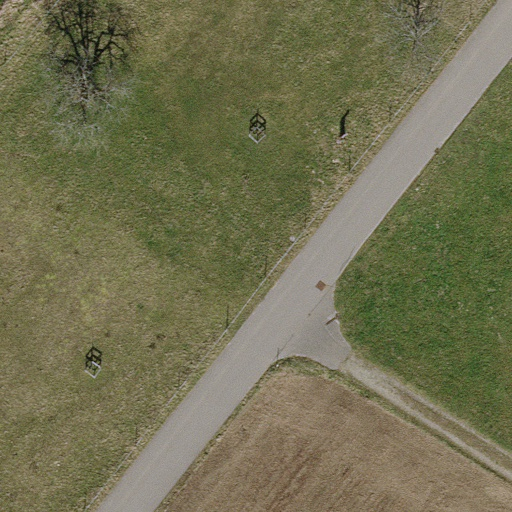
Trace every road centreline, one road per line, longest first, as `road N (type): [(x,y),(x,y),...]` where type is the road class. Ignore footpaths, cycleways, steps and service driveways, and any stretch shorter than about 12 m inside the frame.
road 1 (residential): [(511,19),(131,511)]
road 2 (track): [(511,469),(282,318)]
